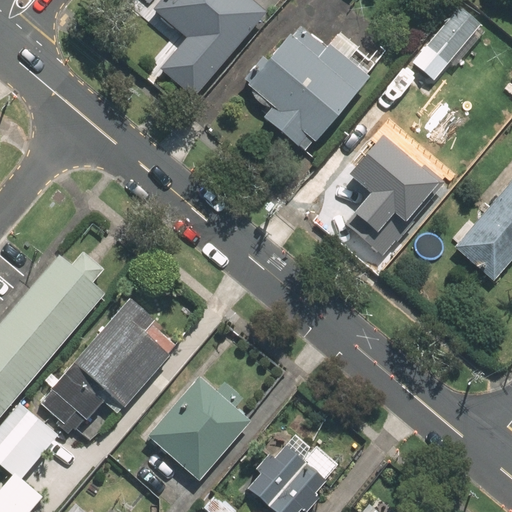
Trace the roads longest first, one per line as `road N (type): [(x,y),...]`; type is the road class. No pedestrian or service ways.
road 1 (residential): [(483,455),(89,117)]
road 2 (residential): [(0,216),(89,117)]
